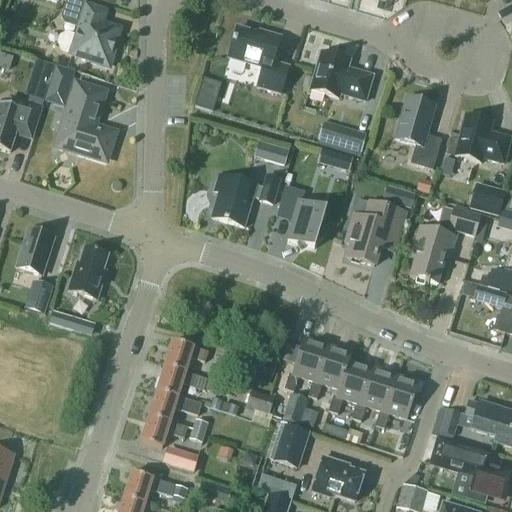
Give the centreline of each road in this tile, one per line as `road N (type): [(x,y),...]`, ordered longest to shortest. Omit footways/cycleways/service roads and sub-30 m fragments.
road 1 (residential): [(443,357),(266,274),(151,237)]
road 2 (residential): [(77,511),(147,285),(151,237)]
road 3 (residential): [(151,237),(165,0)]
road 4 (residential): [(410,39),(426,20),(450,17),(474,49),(464,72),(442,81),(421,74),(409,53)]
road 5 (residential): [(383,511),(391,484),(411,463),(443,357)]
road 6 (residential): [(254,0),(410,39)]
road 7 (residential): [(151,237),(0,188)]
